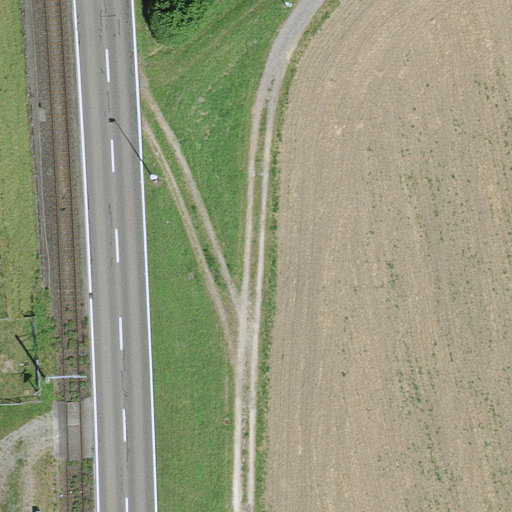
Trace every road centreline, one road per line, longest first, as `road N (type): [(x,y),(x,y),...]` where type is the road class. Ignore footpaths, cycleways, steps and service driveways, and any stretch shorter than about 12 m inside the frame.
road 1 (track): [(243,511),(243,345),(263,92),(290,16),(305,0)]
road 2 (primary): [(96,0),(118,511)]
